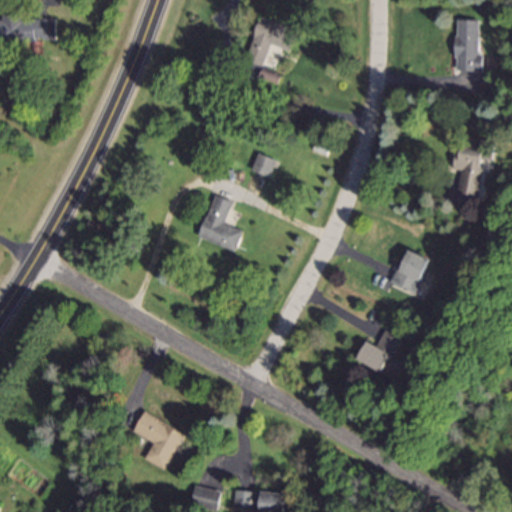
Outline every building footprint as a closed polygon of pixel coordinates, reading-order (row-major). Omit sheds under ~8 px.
[(0,45),(58,45),(58,20),(0,20),(0,45)] [(296,30),(261,20),(249,64),(275,71),(281,50),(289,52),(296,30)] [(487,24),(462,24),(461,75),(486,75),(487,24)] [(464,197),(486,200),(491,166),(501,167),(504,146),(465,140),(461,173),(468,174),(464,197)] [(279,162),(260,155),(253,173),(272,180),(279,162)] [(235,204),(217,197),(202,240),(238,254),(245,233),(227,226),(235,204)] [(421,297),(435,263),(410,252),(396,287),(421,297)] [(407,343),(389,333),(381,349),(373,345),(363,363),(401,383),(409,367),(397,361),(407,343)] [(136,434),(156,443),(147,461),(168,471),(186,434),(145,416),(136,434)] [(220,511),(224,493),(197,487),(193,506),(220,511)] [(264,493),(238,491),(237,511),(249,511),(289,511),(291,494),(264,492),(264,493)]
